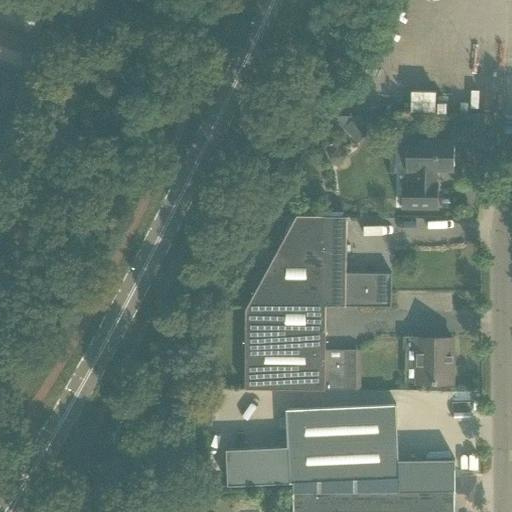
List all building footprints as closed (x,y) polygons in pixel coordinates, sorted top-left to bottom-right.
[(31,41),(0,30),(0,61),(21,69),(31,41)] [(24,78),(48,87),(54,71),(61,48),(38,39),(24,78)] [(511,42),(498,43),(499,72),(511,71),(511,42)] [(0,97),(4,88),(10,90),(15,77),(0,71),(0,97)] [(10,115),(21,119),(35,125),(40,111),(48,87),(24,78),(10,115)] [(10,115),(0,142),(0,148),(22,157),(35,125),(21,119),(10,115)] [(358,115),(343,129),(357,143),(372,130),(358,115)] [(454,141),(434,141),(396,140),(395,171),(407,171),(407,182),(402,183),(402,209),(438,209),(439,184),(436,184),(436,171),(454,171),(454,141)] [(0,152),(0,198),(5,201),(20,161),(0,152)] [(260,264),(249,286),(258,291),(251,305),(294,306),(326,306),(346,306),(391,307),(391,273),(346,273),(347,216),(327,216),(298,216),(270,269),(260,264)] [(326,359),(326,330),(246,329),(245,389),(345,390),(345,359),(326,359)] [(411,349),(418,349),(418,383),(452,383),(453,339),(411,338),(411,349)] [(288,447),(226,450),(228,486),(293,483),(400,478),(399,460),(397,404),(286,409),(288,447)] [(400,478),(293,483),(293,491),(292,511),(455,511),(455,510),(455,493),(455,489),(455,460),(399,460),(400,478)]
